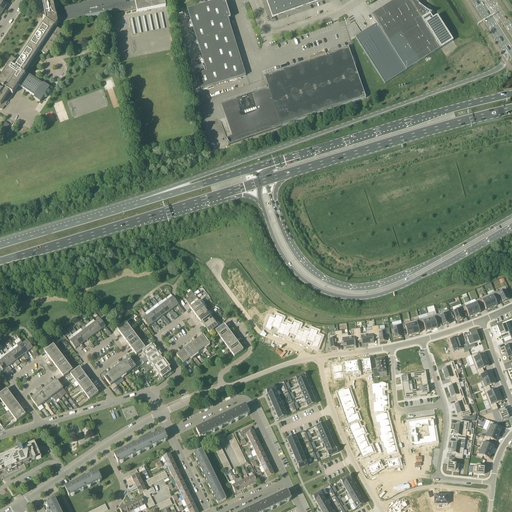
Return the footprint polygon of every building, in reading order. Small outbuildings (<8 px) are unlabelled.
[(0,109),(1,110),(3,110),(18,86),(35,97),(34,99),(40,103),(50,88),(43,84),(43,85),(25,72),(29,66),(31,67),(33,67),(36,62),(40,56),(37,54),(39,51),(45,56),(62,33),(55,28),(58,24),(136,9),(137,13),(166,7),(164,0),(134,0),(135,2),(126,3),(125,0),(100,0),(81,4),(81,5),(64,8),(66,15),(57,17),(56,17),(52,0),(41,0),(46,19),(46,21),(46,22),(29,47),(27,45),(24,48),(25,50),(26,51),(18,63),(12,58),(6,67),(8,68),(5,73),(0,80),(0,109)] [(221,0),(219,0),(187,10),(206,72),(196,75),(201,90),(245,76),(228,19),(230,18),(226,3),(223,4),(221,0)] [(267,0),(273,17),(301,7),(298,0),(267,0)] [(395,0),(371,15),(377,24),(355,38),(385,84),(441,49),(422,19),(430,14),(431,15),(432,14),(430,13),(428,12),(426,10),(424,9),(420,6),(418,4),(417,2),(415,0),(395,0)] [(133,34),(171,28),(168,10),(151,13),(151,12),(148,13),(148,15),(144,15),(145,16),(139,17),(134,18),(135,21),(131,21),(133,34)] [(228,146),(282,127),(366,98),(348,47),(325,55),(325,54),(309,60),(309,61),(264,76),(269,88),(221,105),(232,137),(226,139),(228,146)] [(223,273),(227,279),(228,279),(230,277),(232,279),(242,272),(240,269),(235,272),(231,267),(231,268),(224,273),(223,273)] [(234,282),(231,284),(235,289),(243,283),(240,278),(244,275),(242,272),(232,279),(234,282)] [(243,283),(235,289),(238,293),(238,294),(241,292),(243,294),(253,287),(251,284),(246,287),(243,283)] [(245,297),(242,299),(246,304),(254,298),(251,293),(255,290),(253,287),(243,294),(245,297)] [(191,291),(186,295),(188,298),(186,300),(189,305),(197,299),(196,297),(200,294),(198,291),(197,292),(194,294),(191,291)] [(495,293),(497,298),(500,297),(503,303),(509,300),(504,291),(499,293),(498,291),(495,293)] [(495,299),(497,298),(495,293),(492,294),(493,296),(488,298),(492,308),(497,306),(495,299)] [(178,305),(173,297),(168,300),(174,308),(178,305)] [(254,298),(246,304),(249,308),(249,309),(252,307),(254,309),(264,302),(262,299),(257,302),(254,298)] [(492,308),(488,298),(482,301),(481,299),(478,300),(481,305),(483,304),(486,310),(492,308)] [(170,311),(174,308),(168,300),(164,304),(170,311)] [(478,307),(481,305),(478,300),(475,301),(476,303),(471,305),(475,315),(480,313),(478,307)] [(190,308),(190,309),(193,312),(202,305),(199,302),(199,301),(190,308),(190,309),(190,308)] [(253,313),(257,319),(265,313),(262,308),(266,305),(264,302),(254,309),(256,311),(253,313)] [(165,315),(170,311),(164,304),(160,307),(165,315)] [(202,305),(193,312),(196,316),(205,309),(202,305)] [(469,317),(475,315),(471,305),(465,308),(464,305),(462,306),(464,312),(467,311),(469,317)] [(464,312),(462,306),(459,308),(459,310),(454,312),(457,322),(463,320),(461,313),(464,312)] [(161,318),(165,315),(160,307),(155,310),(161,318)] [(196,316),(198,319),(207,313),(205,309),(196,316)] [(157,321),(161,318),(155,310),(151,313),(157,321)] [(440,314),(437,315),(438,321),(441,320),(443,326),(450,324),(445,312),(440,314)] [(153,324),(157,321),(151,313),(147,317),(153,324)] [(207,313),(198,319),(201,323),(210,316),(207,313)] [(265,328),(271,331),(271,330),(272,327),(275,328),(280,317),(276,315),(274,321),(268,319),(265,328)] [(437,315),(428,318),(432,330),(437,328),(435,322),(438,321),(437,315)] [(201,323),(203,326),(204,326),(213,320),(210,316),(201,323)] [(148,327),(153,324),(147,317),(143,320),(148,327)] [(280,317),(275,328),(278,329),(277,333),(282,335),(286,326),(281,324),(283,318),(280,317)] [(419,320),(421,326),(424,325),(426,332),(432,330),(428,318),(422,319),(419,320)] [(106,327),(100,319),(96,322),(101,330),(106,327)] [(74,337),(95,322),(94,320),(73,335),(74,337)] [(204,326),(206,330),(215,323),(213,320),(204,326)] [(421,326),(419,320),(410,322),(414,335),(420,333),(418,327),(421,326)] [(97,333),(101,330),(96,322),(91,326),(97,333)] [(286,326),(282,335),(288,337),(289,334),(292,335),(297,324),(293,322),(291,328),(286,326)] [(408,336),(414,335),(410,322),(402,325),(403,330),(406,330),(408,336)] [(118,330),(120,334),(129,327),(127,324),(127,323),(126,323),(117,330),(118,330)] [(215,323),(206,330),(209,334),(218,327),(215,323)] [(297,324),(292,335),(295,336),(294,340),(300,342),(303,332),(298,330),(301,325),(297,324)] [(507,324),(498,326),(503,338),(511,336),(507,324)] [(227,329),(225,326),(224,325),(215,332),(218,335),(227,329)] [(400,331),(403,330),(402,325),(399,325),(393,326),(393,329),(395,339),(402,338),(400,331)] [(87,329),(93,336),(97,333),(91,326),(87,329)] [(373,332),(368,333),(369,343),(376,342),(375,342),(375,339),(378,339),(376,326),(372,327),(373,332)] [(380,326),(376,326),(378,339),(381,338),(381,342),(382,342),(388,341),(386,331),(381,331),(380,326)] [(120,334),(123,337),(132,331),(129,327),(120,334)] [(361,328),(358,329),(359,341),(362,341),(363,344),(369,343),(368,333),(362,334),(361,328)] [(88,340),(93,336),(87,329),(83,332),(88,340)] [(218,335),(221,339),(230,332),(227,329),(218,335)] [(303,332),(300,342),(305,344),(307,341),(310,342),(314,330),(311,329),(309,334),(303,332)] [(348,336),(349,346),(357,345),(357,344),(356,341),(359,341),(358,329),(354,329),(355,335),(348,336)] [(314,330),(310,342),(313,343),(311,346),(317,349),(321,340),(321,339),(316,337),(318,332),(314,330)] [(123,337),(126,341),(135,334),(132,331),(123,337)] [(342,331),(338,332),(340,344),(342,344),(343,348),(343,347),(349,346),(348,336),(348,334),(342,335),(342,331)] [(84,343),(88,340),(83,332),(78,335),(84,343)] [(221,339),(223,343),(232,336),(230,332),(221,339)] [(334,336),(329,337),(329,339),(330,349),(337,348),(336,345),(340,344),(338,332),(334,332),(334,336)] [(471,337),(464,339),(468,350),(475,348),(474,344),(480,342),(477,332),(470,334),(471,337)] [(126,341),(128,345),(137,338),(135,334),(126,341)] [(80,346),(84,343),(78,335),(74,338),(80,346)] [(205,348),(208,346),(209,346),(202,336),(202,337),(198,339),(205,348)] [(226,346),(235,340),(232,336),(223,343),(226,346)] [(457,337),(449,339),(453,351),(463,347),(461,342),(459,343),(457,337)] [(75,349),(80,346),(74,338),(70,342),(75,349)] [(140,341),(137,338),(128,345),(131,348),(140,341)] [(198,339),(195,342),(201,351),(205,348),(198,339)] [(226,346),(229,350),(238,343),(235,340),(226,346)] [(34,354),(36,352),(33,349),(27,341),(23,344),(29,352),(31,350),(34,354)] [(131,348),(134,352),(143,345),(140,341),(131,348)] [(198,354),(201,351),(195,342),(191,345),(198,354)] [(229,350),(231,354),(240,347),(238,343),(229,350)] [(26,354),(29,352),(23,344),(19,347),(27,359),(29,357),(26,354)] [(45,352),(47,355),(47,356),(56,349),(54,345),(48,349),(45,352),(44,352),(45,352)] [(143,345),(134,352),(136,355),(136,356),(146,349),(145,349),(143,345)] [(194,356),(198,354),(191,345),(187,347),(194,356)] [(143,353),(146,357),(155,350),(152,346),(153,346),(152,346),(143,353)] [(18,360),(20,358),(14,350),(12,347),(8,351),(10,354),(18,365),(20,364),(18,360)] [(25,360),(27,359),(19,347),(14,350),(20,358),(23,356),(25,360)] [(191,359),(194,357),(194,356),(187,347),(184,350),(191,359)] [(243,350),(240,347),(231,354),(234,357),(243,351),(243,350)] [(47,356),(50,359),(59,352),(56,349),(47,356)] [(146,357),(149,360),(158,354),(155,350),(146,357)] [(187,362),(191,359),(184,350),(180,353),(187,362)] [(50,359),(53,363),(62,356),(59,352),(50,359)] [(177,355),(176,356),(183,365),(184,365),(183,364),(187,362),(180,353),(177,355)] [(478,353),(472,355),(473,358),(475,358),(477,364),(487,360),(485,354),(479,356),(478,353)] [(17,366),(18,365),(10,354),(6,357),(12,365),(14,363),(17,366)] [(149,360),(151,364),(160,357),(158,354),(149,360)] [(53,363),(55,366),(64,360),(62,356),(53,363)] [(6,357),(2,360),(10,371),(12,370),(9,366),(12,365),(6,357)] [(151,364),(154,367),(163,361),(160,357),(151,364)] [(129,359),(125,361),(132,370),(136,368),(136,367),(129,358),(129,359)] [(8,373),(10,371),(2,360),(0,361),(0,367),(3,371),(6,369),(8,373)] [(58,370),(67,363),(64,360),(55,366),(58,370)] [(364,367),(361,368),(362,374),(365,373),(365,371),(371,370),(370,360),(363,361),(364,367)] [(377,370),(373,371),(374,379),(380,378),(379,374),(386,374),(384,360),(375,361),(377,370)] [(487,360),(477,364),(479,369),(478,370),(479,373),(484,371),(483,368),(489,366),(489,365),(487,360)] [(129,373),(132,370),(125,361),(122,364),(129,373)] [(154,367),(157,371),(166,364),(163,361),(154,367)] [(447,368),(443,369),(445,374),(456,370),(453,361),(445,364),(447,368)] [(357,362),(351,363),(353,373),(359,372),(359,374),(362,374),(361,368),(358,368),(357,362)] [(58,370),(61,374),(70,367),(67,363),(58,370)] [(346,370),(343,370),(344,377),(347,376),(346,374),(353,373),(351,363),(345,364),(346,370)] [(122,364),(118,367),(125,376),(129,373),(122,364)] [(166,364),(157,371),(159,375),(168,368),(166,364)] [(337,364),(332,364),(334,376),(341,375),(339,364),(337,365),(337,364)] [(72,370),(70,367),(61,374),(63,377),(73,371),(72,370)] [(118,367),(115,369),(121,378),(125,376),(118,367)] [(82,372),(80,368),(79,368),(70,375),(71,375),(73,378),(82,372)] [(168,368),(159,375),(162,378),(162,379),(171,372),(171,371),(171,372),(168,368)] [(118,381),(121,378),(115,369),(111,372),(118,381)] [(456,370),(445,374),(447,379),(450,378),(451,380),(451,382),(459,379),(456,370)] [(424,371),(414,373),(415,378),(415,380),(421,379),(422,384),(429,383),(427,373),(424,373),(424,371)] [(484,371),(479,373),(480,376),(481,375),(481,376),(482,376),(484,381),(494,377),(492,372),(491,372),(486,374),(484,371)] [(73,378),(76,382),(85,375),(82,372),(73,378)] [(111,372),(107,375),(114,384),(118,381),(111,372)] [(405,376),(402,376),(404,385),(410,384),(409,378),(415,378),(414,373),(406,374),(405,374),(405,376)] [(295,378),(297,383),(306,379),(304,374),(295,378)] [(85,375),(76,382),(78,386),(88,379),(85,375)] [(111,386),(114,384),(107,375),(104,377),(111,387),(111,386)] [(494,377),(484,381),(486,387),(484,388),(485,391),(491,388),(490,386),(496,383),(494,377)] [(78,386),(81,389),(90,382),(88,379),(78,386)] [(308,384),(306,379),(297,383),(300,388),(308,384)] [(453,385),(449,387),(451,392),(462,388),(459,379),(451,382),(453,385)] [(53,383),(59,392),(63,389),(56,380),(53,383)] [(81,389),(84,393),(93,386),(90,382),(81,389)] [(53,383),(49,385),(56,395),(59,392),(53,383)] [(423,390),(417,391),(418,396),(427,395),(427,393),(430,392),(429,383),(422,384),(423,390)] [(302,393),(310,389),(308,384),(300,388),(302,393)] [(386,384),(374,385),(375,394),(383,393),(383,390),(386,390),(386,384)] [(410,384),(404,385),(405,396),(408,396),(408,398),(418,396),(417,391),(417,389),(411,390),(410,384)] [(52,397),(56,395),(49,385),(46,388),(52,397)] [(84,393),(87,396),(96,390),(93,386),(84,393)] [(268,395),(277,392),(274,387),(266,390),(268,396),(268,395)] [(42,391),(49,400),(52,397),(46,388),(42,391)] [(462,388),(451,392),(452,397),(456,396),(457,397),(457,399),(465,397),(462,388)] [(491,388),(485,391),(486,394),(488,393),(490,399),(500,395),(498,389),(492,391),(491,388)] [(302,393),(304,398),(312,394),(310,389),(302,393)] [(9,393),(7,390),(0,394),(0,399),(0,400),(9,393)] [(96,390),(87,396),(89,400),(98,393),(96,390)] [(347,390),(337,393),(340,400),(349,396),(347,390)] [(45,403),(49,400),(42,391),(38,394),(45,403)] [(268,395),(270,400),(279,397),(277,392),(268,395)] [(3,404),(12,397),(9,393),(0,400),(3,404)] [(383,393),(375,394),(375,403),(387,402),(387,397),(383,397),(383,393)] [(35,396),(41,405),(45,403),(38,394),(35,396)] [(314,399),(312,394),(304,398),(306,403),(314,399)] [(500,395),(490,399),(492,404),(492,405),(491,405),(492,408),(498,406),(497,403),(503,401),(502,401),(500,395)] [(35,396),(31,399),(38,408),(41,405),(35,396)] [(349,396),(340,400),(342,406),(351,403),(349,396)] [(6,407),(15,401),(12,397),(3,404),(6,407)] [(279,397),(270,400),(272,405),(281,401),(279,397)] [(459,403),(455,404),(457,410),(468,406),(465,397),(457,399),(459,403)] [(317,404),(314,399),(306,403),(308,408),(317,404)] [(8,411),(18,404),(15,401),(6,407),(8,411)] [(283,406),(281,401),(272,405),(274,410),(283,406)] [(387,402),(375,403),(376,413),(384,412),(384,408),(388,408),(387,402)] [(351,403),(342,406),(344,412),(353,409),(351,403)] [(11,415),(20,408),(18,404),(8,411),(11,415)] [(241,418),(249,414),(245,406),(237,410),(229,414),(233,422),(241,418)] [(283,406),(274,410),(277,415),(285,411),(283,406)] [(468,406),(457,410),(458,415),(462,414),(463,415),(463,417),(471,415),(468,406)] [(14,418),(23,411),(20,408),(11,415),(14,418)] [(505,408),(499,410),(503,420),(509,418),(505,408)] [(353,409),(344,412),(346,418),(355,415),(353,409)] [(25,415),(24,412),(23,411),(14,418),(16,422),(17,422),(26,415),(25,415)] [(287,417),(285,411),(277,415),(279,420),(287,417)] [(217,430),(225,426),(233,422),(229,414),(221,418),(212,422),(217,430)] [(387,414),(377,416),(379,423),(388,421),(387,414)] [(355,415),(346,418),(348,425),(358,421),(355,415)] [(430,419),(421,421),(421,426),(422,426),(428,425),(428,431),(435,430),(433,421),(430,421),(430,419)] [(456,424),(456,429),(468,431),(469,421),(461,420),(460,424),(456,424)] [(388,421),(379,423),(380,429),(390,427),(388,421)] [(411,424),(409,425),(410,435),(417,434),(416,429),(422,428),(422,426),(421,426),(421,421),(412,422),(411,422),(411,424)] [(212,422),(204,426),(196,430),(199,435),(197,436),(198,439),(208,434),(217,430),(212,422)] [(492,425),(489,431),(499,435),(502,429),(496,427),(497,424),(491,422),(490,424),(492,425)] [(318,432),(327,428),(325,423),(316,427),(318,432)] [(358,423),(349,427),(352,433),(361,429),(358,423)] [(390,427),(380,429),(382,436),(392,433),(390,427)] [(249,440),(256,436),(253,431),(251,428),(239,433),(241,437),(246,434),(249,439),(249,440)] [(321,437),(329,433),(327,428),(318,432),(321,437)] [(361,429),(352,433),(355,439),(364,435),(361,429)] [(456,429),(455,435),(459,435),(458,439),(466,440),(468,431),(456,429)] [(429,436),(423,437),(423,439),(424,439),(424,444),(433,443),(434,443),(434,441),(436,441),(435,430),(428,431),(429,436)] [(485,436),(484,439),(490,441),(491,438),(497,441),(499,435),(489,431),(487,437),(485,436)] [(151,448),(159,444),(167,440),(163,432),(155,436),(147,440),(151,448)] [(321,437),(323,442),(331,438),(329,433),(321,437)] [(392,433),(382,436),(384,442),(393,440),(392,433)] [(417,434),(410,435),(412,444),(415,444),(415,446),(424,444),(424,439),(423,439),(417,440),(417,434)] [(364,435),(355,439),(357,445),(366,441),(364,435)] [(251,445),(258,442),(256,436),(249,440),(251,445)] [(289,444),(297,441),(295,436),(287,439),(289,444)] [(325,447),(333,443),(331,438),(323,442),(325,447)] [(454,442),(453,448),(465,449),(466,440),(458,439),(457,443),(454,442)] [(485,443),(482,448),(492,452),(495,447),(489,444),(490,441),(484,439),(483,442),(485,442),(485,443)] [(147,440),(139,444),(131,448),(135,456),(143,452),(151,448),(147,440)] [(393,440),(384,442),(385,449),(395,446),(393,440)] [(291,449),(299,446),(297,441),(289,444),(291,449)] [(366,441),(357,445),(360,451),(369,447),(366,441)] [(39,452),(37,447),(35,442),(21,448),(21,446),(18,447),(17,446),(0,453),(0,474),(7,472),(7,473),(17,469),(17,468),(24,465),(26,464),(27,465),(32,462),(31,461),(36,459),(36,460),(41,458),(39,452)] [(254,451),(261,447),(258,442),(251,445),(254,451)] [(335,448),(333,443),(325,447),(327,452),(335,448)] [(291,449),(293,454),(302,451),(299,446),(291,449)] [(395,446),(385,449),(387,455),(397,453),(395,446)] [(257,456),(264,453),(261,447),(254,451),(257,456)] [(369,447),(360,451),(363,458),(372,454),(369,447)] [(118,464),(126,460),(135,456),(131,448),(122,451),(114,455),(118,464)] [(335,448),(327,452),(329,457),(338,453),(336,448),(335,448)] [(453,448),(452,453),(456,454),(455,457),(463,459),(465,449),(453,448)] [(478,453),(477,456),(483,459),(484,456),(490,458),(492,452),(482,448),(480,454),(478,453)] [(210,467),(206,459),(202,451),(201,449),(198,450),(199,452),(194,455),(198,463),(202,471),(210,467)] [(304,456),(302,451),(293,454),(295,459),(304,456)] [(258,459),(259,461),(266,458),(264,453),(257,456),(258,459)] [(165,463),(172,459),(170,454),(162,457),(165,463)] [(304,456),(295,459),(297,464),(306,461),(304,456)] [(392,461),(388,462),(390,468),(400,465),(398,456),(392,458),(392,461)] [(262,467),(269,463),(266,458),(259,461),(262,467)] [(168,468),(175,465),(172,459),(165,463),(168,468)] [(450,460),(448,469),(459,471),(460,464),(456,464),(456,461),(450,460)] [(299,469),(308,466),(306,461),(297,464),(299,469)] [(264,472),(271,469),(269,463),(262,467),(264,472)] [(373,463),(367,466),(372,474),(381,469),(378,463),(374,465),(373,463)] [(475,466),(474,473),(485,474),(486,464),(479,464),(479,467),(475,466)] [(170,474),(178,470),(175,465),(168,468),(170,474)] [(210,488),(218,483),(214,475),(210,467),(202,471),(206,479),(210,488)] [(271,469),(264,472),(267,478),(274,474),(271,469)] [(173,479),(180,476),(178,470),(170,474),(173,479)] [(85,489),(94,485),(102,481),(98,473),(90,477),(81,480),(85,489)] [(134,483),(141,480),(138,474),(132,477),(134,483)] [(176,484),(183,481),(180,476),(173,479),(176,484)] [(248,478),(251,485),(257,483),(254,476),(248,478)] [(340,481),(343,485),(351,481),(349,476),(340,481)] [(246,488),(251,485),(248,478),(243,481),(246,488)] [(81,480),(73,484),(65,488),(68,494),(69,497),(77,493),(85,489),(81,480)] [(144,485),(141,480),(134,483),(136,487),(137,488),(144,485)] [(178,490),(186,486),(183,481),(176,484),(178,490)] [(241,490),(246,488),(243,481),(237,483),(241,490)] [(354,485),(351,481),(343,485),(346,490),(354,485)] [(226,500),(222,492),(218,483),(210,488),(214,496),(215,498),(218,504),(226,500)] [(235,493),(241,490),(237,483),(232,486),(235,493)] [(155,492),(153,488),(147,491),(144,485),(137,488),(139,494),(143,492),(145,497),(150,495),(155,492)] [(354,485),(346,490),(349,495),(356,490),(354,485)] [(181,495),(188,492),(186,486),(178,490),(181,495)] [(356,490),(349,495),(351,499),(359,495),(356,490)] [(274,508),(283,504),(291,500),(287,491),(279,495),(270,499),(274,508)] [(503,500),(502,504),(511,505),(511,504),(511,491),(504,491),(503,500)] [(184,501),(191,497),(188,492),(181,495),(184,501)] [(316,501),(323,497),(321,492),(312,497),(315,501),(316,501)] [(362,499),(359,495),(351,499),(354,504),(362,499)] [(447,496),(434,496),(434,505),(447,505),(447,496)] [(186,506),(193,503),(191,497),(184,501),(186,506)] [(323,497),(316,501),(318,506),(326,501),(323,497)] [(416,498),(411,499),(413,504),(414,504),(415,508),(423,506),(423,508),(431,506),(429,499),(425,500),(424,497),(416,499),(416,498)] [(145,505),(142,499),(142,498),(136,501),(139,508),(145,505)] [(468,500),(466,511),(472,511),(473,510),(481,510),(482,499),(474,498),(474,501),(468,500)] [(270,499),(262,503),(254,507),(256,511),(265,511),(266,511),(274,508),(270,499)] [(365,504),(362,499),(354,504),(357,509),(365,504)] [(60,511),(59,508),(55,500),(46,504),(50,510),(47,511),(46,511),(60,511)] [(136,501),(131,504),(134,511),(139,508),(136,501)] [(326,501),(318,506),(321,511),(329,506),(326,501)] [(405,502),(393,509),(394,511),(404,511),(403,509),(407,507),(405,502)] [(189,511),(196,508),(193,503),(186,506),(189,511)]
